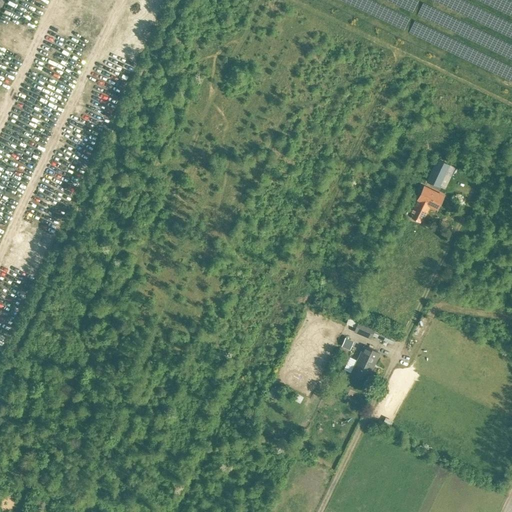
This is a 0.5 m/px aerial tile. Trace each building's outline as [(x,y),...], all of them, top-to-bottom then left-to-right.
[(437,159),(426,181),(440,187),(450,165),(437,159)] [(442,196),(424,188),(411,215),(413,216),(412,219),(420,222),(421,220),(423,221),(430,206),(436,208),(442,196)] [(371,338),(371,336),(392,345),(396,337),(375,328),(358,321),(354,331),(371,338)] [(350,348),(353,343),(343,338),(341,343),(350,348)] [(350,374),(364,381),(364,380),(366,381),(373,367),(371,366),(372,363),(375,364),(379,354),(364,346),(350,374)]
